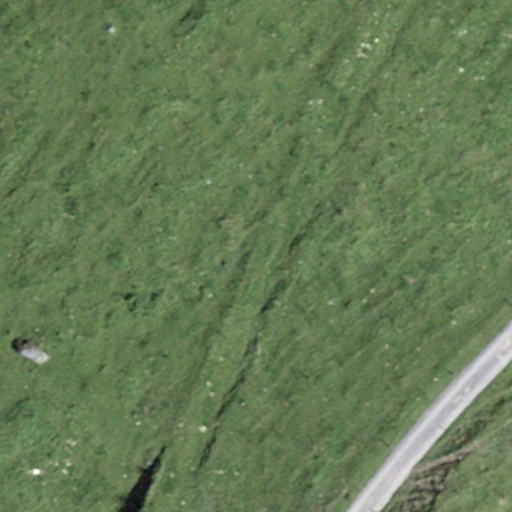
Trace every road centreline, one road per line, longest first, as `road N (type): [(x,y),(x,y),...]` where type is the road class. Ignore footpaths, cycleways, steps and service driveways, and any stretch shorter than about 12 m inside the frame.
road 1 (track): [(393,0),(162,511)]
road 2 (track): [(511,340),(365,511)]
